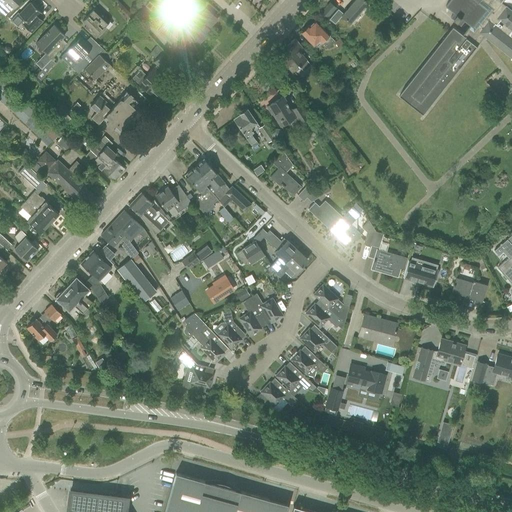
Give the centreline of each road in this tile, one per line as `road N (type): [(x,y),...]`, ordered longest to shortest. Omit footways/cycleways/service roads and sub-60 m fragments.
road 1 (unclassified): [(23,465),(105,473),(171,445),(412,511)]
road 2 (tertiary): [(3,316),(187,123)]
road 3 (secondary): [(511,508),(258,436)]
road 4 (secondary): [(258,436),(112,396),(24,383)]
road 5 (secondary): [(21,402),(258,436)]
road 6 (residential): [(511,329),(478,332),(425,321),(378,301),(327,259)]
road 7 (residential): [(327,259),(187,123)]
road 8 (tertiary): [(187,123),(296,0)]
road 9 (residential): [(289,335),(234,367),(233,377),(243,382),(281,348)]
